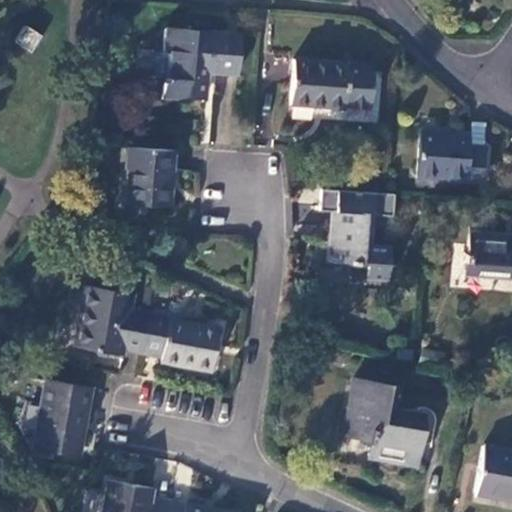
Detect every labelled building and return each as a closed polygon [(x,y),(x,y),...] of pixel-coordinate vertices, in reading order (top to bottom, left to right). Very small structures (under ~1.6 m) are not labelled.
[(39,37),(22,28),(13,45),(30,54),(39,37)] [(239,34),(163,29),(162,49),(153,49),(152,67),(150,67),(149,74),(161,75),(159,96),(184,98),(184,95),(202,97),(204,71),(236,73),(239,34)] [(288,104),(343,109),(344,106),(368,108),(372,64),(347,62),(347,64),(292,59),(288,104)] [(434,130),(419,129),(416,176),(481,181),(484,149),(467,148),(468,136),(434,134),(434,130)] [(173,150),(126,146),(125,170),(127,170),(124,203),(168,207),(173,150)] [(372,212),(331,209),(327,262),(366,266),(366,280),(385,281),(387,245),(370,244),(372,212)] [(511,231),(468,228),(465,268),(511,273),(511,231)] [(365,281),(365,267),(333,266),(333,281),(365,281)] [(132,296),(84,288),(74,348),(121,356),(122,351),(140,354),(147,313),(129,310),(132,296)] [(168,318),(147,313),(140,354),(161,357),(160,362),(211,371),(219,328),(167,320),(168,318)] [(397,386),(353,378),(343,436),(369,440),(367,457),(415,465),(423,421),(393,416),(397,386)] [(89,390),(45,381),(33,445),(71,452),(79,410),(85,411),(89,390)] [(511,452),(481,446),(473,491),(511,498),(511,452)] [(168,511),(170,501),(151,497),(153,487),(109,479),(102,511),(168,511)] [(230,511),(170,501),(168,511),(230,511)]
